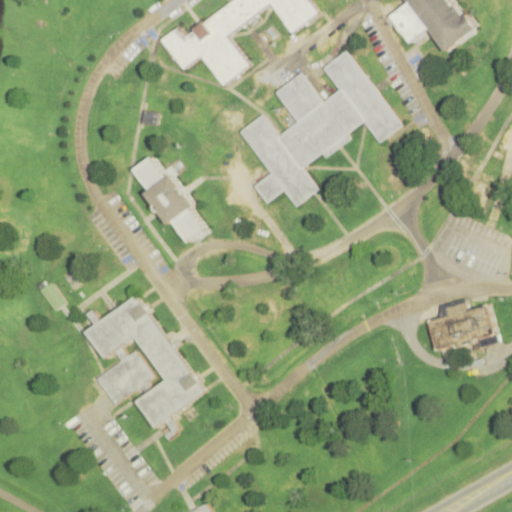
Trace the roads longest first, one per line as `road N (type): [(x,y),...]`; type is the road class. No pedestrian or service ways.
road 1 (residential): [(511,61),(490,105),(430,181),(360,235),(258,277),(182,277),(163,289),(99,203),(80,138),(87,97),(108,59),(177,0)]
road 2 (residential): [(511,288),(445,293),(367,325),(253,411),(140,511)]
road 3 (residential): [(454,152),(372,0)]
road 4 (residential): [(253,411),(163,289)]
